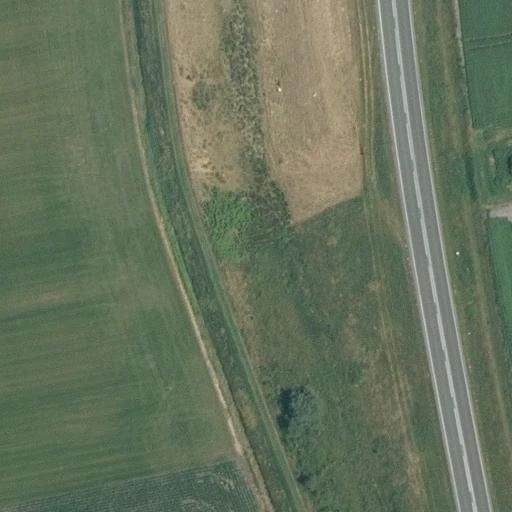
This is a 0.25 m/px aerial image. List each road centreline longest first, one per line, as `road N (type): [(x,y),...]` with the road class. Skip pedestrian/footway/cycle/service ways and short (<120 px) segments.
road 1 (track): [(147,0),(178,191),(203,287),(285,511)]
road 2 (trunk): [(474,511),(393,0)]
